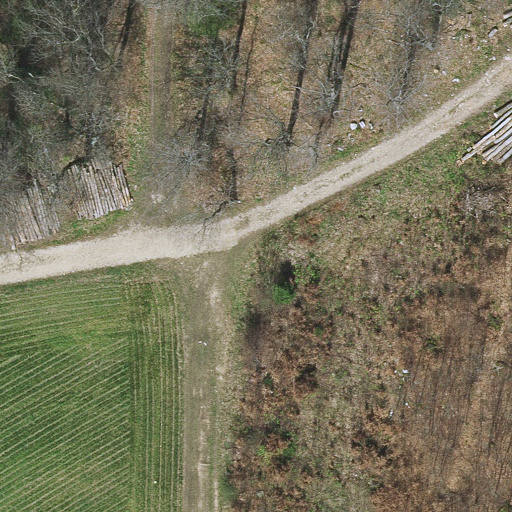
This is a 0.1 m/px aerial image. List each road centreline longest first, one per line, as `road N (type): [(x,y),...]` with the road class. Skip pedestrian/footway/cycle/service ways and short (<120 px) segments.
road 1 (track): [(213,240),(338,180),(511,69)]
road 2 (track): [(213,240),(210,511)]
road 3 (track): [(165,0),(159,77),(170,244)]
road 4 (track): [(213,240),(67,256),(0,275)]
